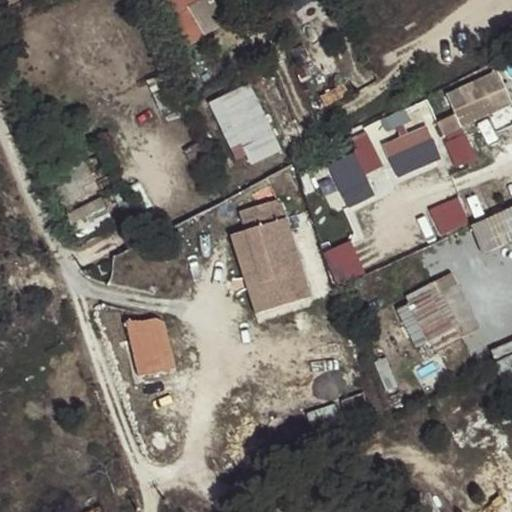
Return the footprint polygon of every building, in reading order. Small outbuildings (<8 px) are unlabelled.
[(223,0),(155,0),(184,54),(237,27),(223,0)] [(273,0),(279,10),(296,0),(273,0)] [(440,123),(446,136),(511,105),(511,95),(501,71),(450,95),(459,114),(440,123)] [(246,86),(207,103),(237,171),(276,154),(246,86)] [(440,161),(425,126),(381,144),(396,180),(440,161)] [(377,194),(358,153),(326,167),(345,209),(377,194)] [(99,189),(85,162),(81,163),(75,154),(55,164),(59,176),(51,180),(58,195),(54,196),(63,210),(73,204),(73,202),(86,195),(87,197),(99,189)] [(443,236),(473,224),(462,197),(432,209),(443,236)] [(275,200),(240,211),(245,230),(262,282),(257,283),(265,310),(310,296),(281,205),(275,200)] [(511,209),(473,227),(485,254),(511,241),(511,209)] [(100,231),(91,215),(72,226),(80,241),(100,231)] [(262,282),(245,230),(231,235),(255,314),(265,310),(257,283),(262,282)] [(329,250),(336,282),(364,275),(356,243),(329,250)] [(467,339),(436,285),(410,300),(414,306),(403,313),(424,349),(435,343),(442,353),(467,339)] [(178,369),(166,323),(127,333),(139,379),(178,369)] [(511,354),(492,364),(507,394),(511,391),(511,354)] [(79,511),(86,511),(101,506),(96,495),(76,504),(79,511)] [(103,511),(101,506),(86,511),(79,511),(76,504),(73,497),(65,500),(67,507),(55,511),(103,511)]
